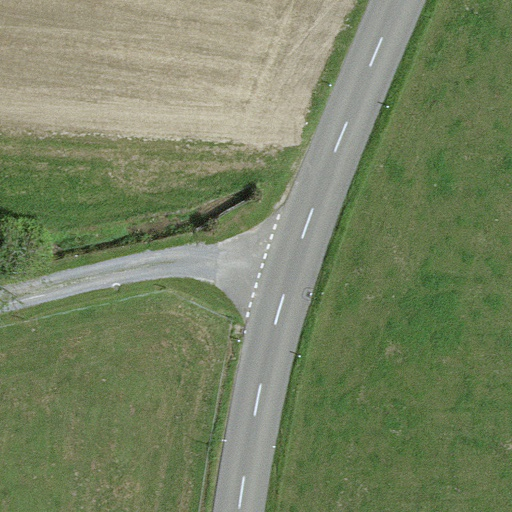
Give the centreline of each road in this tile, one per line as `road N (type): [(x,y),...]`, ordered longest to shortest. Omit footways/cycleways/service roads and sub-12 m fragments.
road 1 (tertiary): [(399,0),(289,278),(239,511)]
road 2 (track): [(0,297),(184,261),(289,278)]
